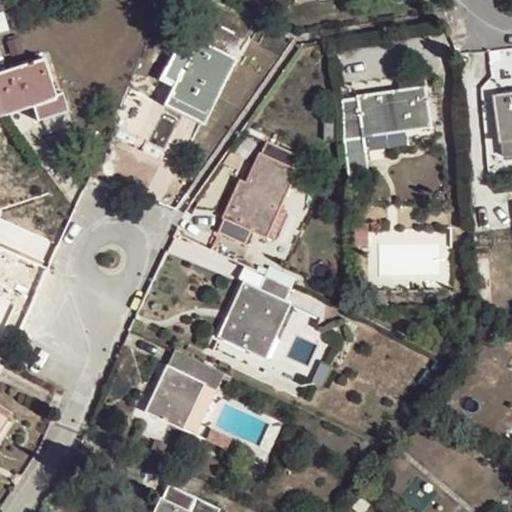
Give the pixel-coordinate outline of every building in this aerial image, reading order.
[(173,88),(167,102),(186,111),(205,120),(235,60),(200,43),(185,73),(174,66),(164,84),(173,88)] [(0,66),(0,89),(6,108),(21,103),(36,98),(58,91),(46,53),(0,66)] [(402,80),(403,86),(426,82),(424,75),(402,80)] [(359,95),(341,97),(342,104),(345,148),(347,180),(371,177),(365,134),(432,124),(429,103),(426,82),(403,86),(388,88),(389,95),(366,98),(366,91),(357,92),(359,95)] [(388,88),(366,91),(366,98),(389,95),(388,88)] [(58,91),(36,98),(43,117),(73,108),(67,89),(58,91)] [(511,96),(511,97),(497,99),(507,156),(511,155),(511,96)] [(230,206),(220,227),(248,240),(255,225),(270,232),(298,167),(265,152),(248,188),(240,185),(230,206)] [(294,283),(266,271),(259,285),(246,280),(234,308),(223,335),(263,352),(294,283)] [(309,381),(337,317),(294,298),(266,362),(309,381)] [(227,371),(178,348),(149,412),(185,428),(208,380),(220,385),(227,371)] [(229,431),(225,440),(245,448),(249,440),(229,431)] [(216,511),(220,506),(170,482),(155,511),(216,511)]
